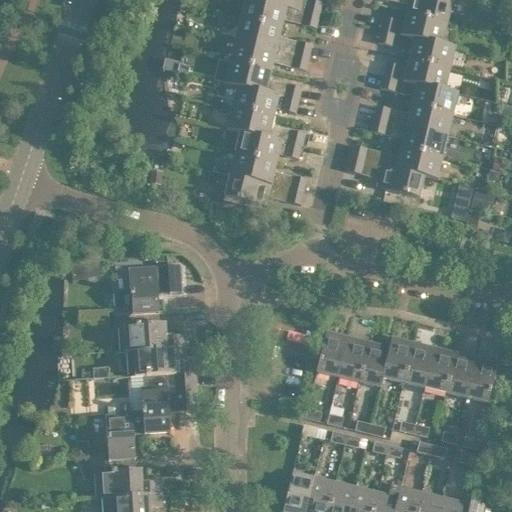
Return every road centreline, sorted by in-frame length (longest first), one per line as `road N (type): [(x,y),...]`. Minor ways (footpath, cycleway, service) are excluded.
road 1 (residential): [(511,297),(459,297),(306,264),(232,282)]
road 2 (residential): [(232,282),(214,252),(187,237),(22,186)]
road 3 (residential): [(227,511),(232,282)]
road 4 (tertiary): [(22,186),(82,0)]
